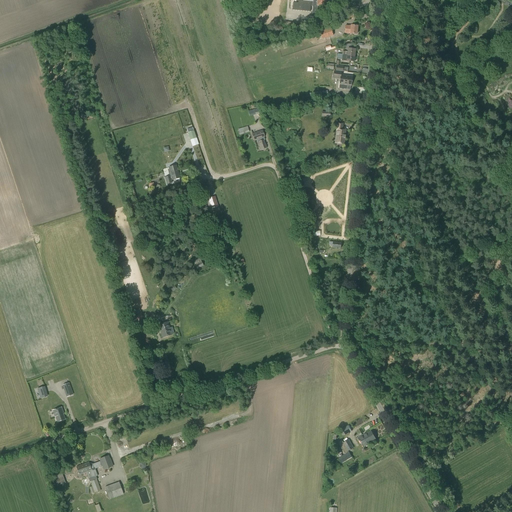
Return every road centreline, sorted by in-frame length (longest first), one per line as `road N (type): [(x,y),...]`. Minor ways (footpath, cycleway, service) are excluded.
road 1 (unclassified): [(0,458),(343,341)]
road 2 (unclassified): [(343,341),(376,0)]
road 3 (track): [(333,345),(273,166),(157,191)]
road 4 (unclassified): [(440,511),(343,341)]
road 5 (track): [(420,288),(511,428)]
